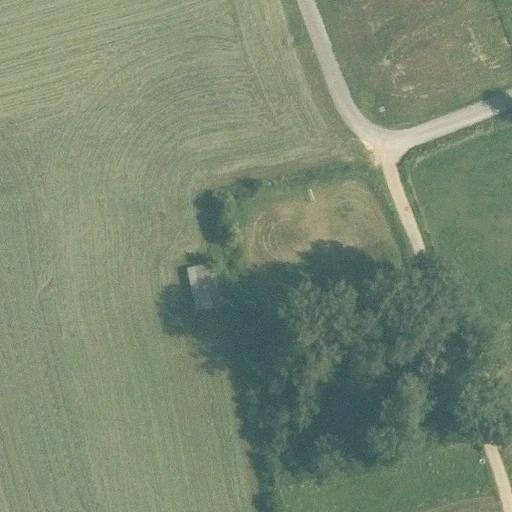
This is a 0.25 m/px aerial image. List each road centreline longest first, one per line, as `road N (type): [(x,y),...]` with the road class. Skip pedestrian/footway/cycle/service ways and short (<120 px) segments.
road 1 (track): [(389,139),(388,184),(506,511)]
road 2 (unclassified): [(511,91),(389,139),(375,133),(349,106),(309,0)]
